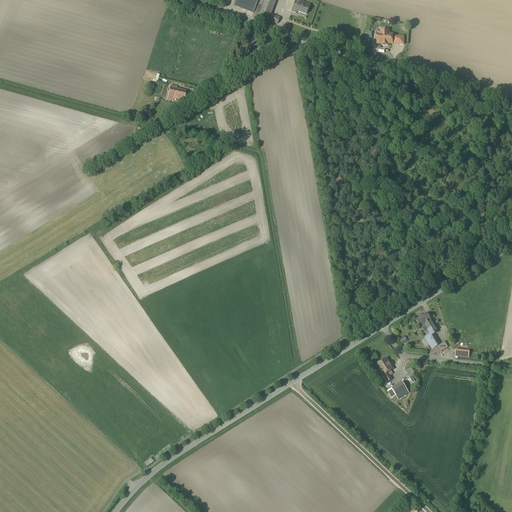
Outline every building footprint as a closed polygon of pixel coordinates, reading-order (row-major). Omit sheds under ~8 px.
[(278,0),(236,0),(234,8),(278,24),(279,19),(272,16),(278,0)] [(296,1),(295,1),(291,12),(296,14),(297,11),(306,15),(309,6),(301,3),(296,1)] [(388,33),(382,33),(381,34),(381,35),(377,35),(377,44),(382,44),(382,45),(388,45),(388,44),(392,44),(392,35),(389,35),(389,34),(388,33)] [(186,92),(176,90),(176,88),(171,86),(168,97),(184,101),(186,92)] [(174,109),(163,115),(166,119),(176,113),(174,109)] [(163,115),(152,122),(159,124),(166,119),(163,115)] [(427,314),(416,321),(420,328),(421,329),(423,328),(425,333),(426,332),(429,337),(433,334),(434,335),(438,333),(427,314)] [(429,337),(425,339),(432,350),(436,347),(440,353),(448,348),(445,342),(440,345),(434,335),(433,334),(429,337)] [(470,349),(456,347),(455,355),(469,356),(470,349)] [(386,360),(376,366),(384,378),(384,377),(388,383),(391,381),(387,374),(390,371),(393,370),(386,360)] [(411,368),(405,372),(410,378),(415,375),(411,368)] [(402,383),(392,389),(398,400),(408,393),(402,383)] [(153,462),(150,459),(144,463),(147,467),(153,462)] [(411,503),(402,511),(418,511),(419,511),(411,503)]
